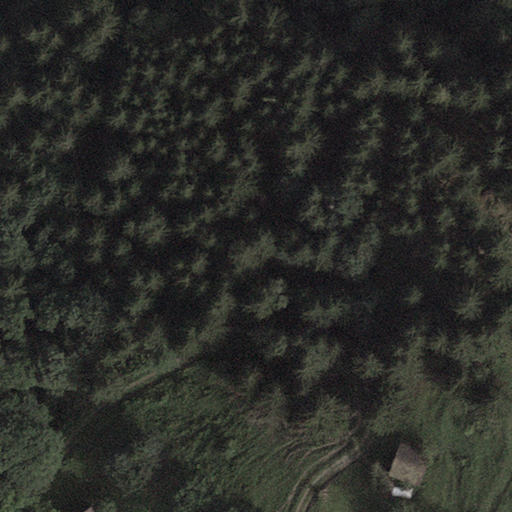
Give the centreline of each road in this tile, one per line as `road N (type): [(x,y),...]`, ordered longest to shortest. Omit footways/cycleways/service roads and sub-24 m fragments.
road 1 (track): [(301,511),(305,499),(348,470),(385,417),(396,111),(360,101),(249,321),(28,472),(0,472)]
road 2 (track): [(496,0),(511,36),(396,111)]
